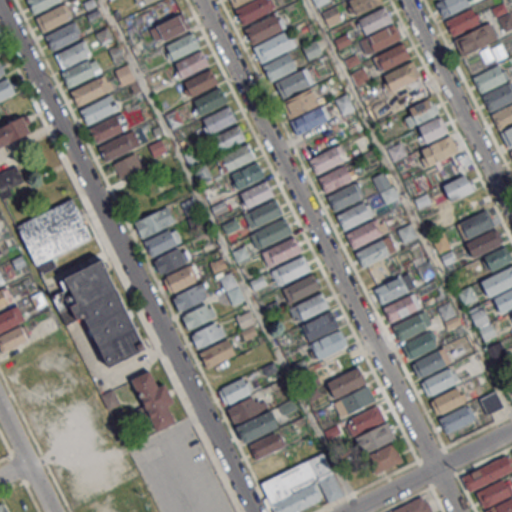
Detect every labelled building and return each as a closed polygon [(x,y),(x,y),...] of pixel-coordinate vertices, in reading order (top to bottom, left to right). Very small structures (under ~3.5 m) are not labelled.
[(26,0),(59,0),(60,1),(33,14),(26,0)] [(147,7),(161,0),(176,0),(181,9),(154,22),(147,7)] [(234,9),(252,0),(267,0),(272,9),(242,24),(234,9)] [(348,0),(381,0),(382,2),(356,14),(348,0)] [(441,0),(435,3),(442,17),(474,1),(473,0),(441,0)] [(35,17),(62,4),(69,19),(42,32),(35,17)] [(358,18),(384,6),(391,21),(365,34),(358,18)] [(478,23),(472,8),(445,20),(451,34),(478,23)] [(156,25),(182,12),(190,27),(163,40),(156,25)] [(340,12),(325,13),(325,21),(340,21),(340,12)] [(244,28),(275,13),(283,28),(251,44),(244,28)] [(44,35),(71,22),(78,37),(52,50),(44,35)] [(497,39),(490,23),(456,37),(463,54),(497,39)] [(366,36),(392,24),(400,39),(374,52),(366,36)] [(165,45),(192,31),(199,46),(172,59),(165,45)] [(253,47),(285,31),(292,46),(261,62),(253,47)] [(55,53),(81,40),(89,55),(62,68),(55,53)] [(377,54),(403,42),(410,58),(384,70),(377,54)] [(174,62),(200,49),(208,64),(181,77),(174,62)] [(263,65),(288,53),(296,68),(270,81),(263,65)] [(61,72),(88,59),(95,74),(68,87),(61,72)] [(384,74),(412,61),(420,76),(391,90),(384,74)] [(480,92),(507,79),(499,63),(472,76),(480,92)] [(121,85),(134,80),(128,65),(115,70),(121,85)] [(274,82),(306,67),(313,82),(282,98),(274,82)] [(183,81),(210,68),(217,83),(190,96),(183,81)] [(0,99),(16,92),(8,77),(0,80),(0,99)] [(70,91),(96,78),(104,93),(77,106),(70,91)] [(491,112),(511,101),(511,81),(511,80),(482,94),(491,112)] [(192,100),(219,87),(226,102),(199,115),(192,100)] [(284,101),(310,88),(317,103),(292,116),(284,101)] [(343,114),(354,109),(346,93),(335,99),(343,114)] [(80,110),(107,96),(114,111),(87,124),(80,110)] [(402,110),(410,126),(439,113),(431,97),(402,110)] [(511,104),(492,114),(500,130),(511,124),(511,104)] [(202,119),(229,105),(236,120),(209,133),(202,119)] [(293,118),(319,105),(327,120),(301,133),(293,118)] [(88,128),(115,115),(122,130),(96,143),(88,128)] [(0,147),(32,133),(24,116),(0,126),(0,147)] [(417,125),(423,143),(448,133),(442,116),(417,125)] [(212,137),(239,124),(246,139),(219,152),(212,137)] [(511,147),(511,125),(500,132),(509,149),(511,147)] [(98,146),(125,133),(132,148),(105,161),(98,146)] [(423,147),(449,134),(457,150),(431,163),(423,147)] [(215,158),(248,142),(255,157),(222,173),(215,158)] [(406,154),(400,142),(387,149),(394,161),(406,154)] [(309,158),(335,146),(342,161),(316,173),(309,158)] [(119,179),(142,168),(135,154),(113,164),(119,179)] [(230,174),(256,162),(264,177),(238,189),(230,174)] [(318,177),(344,164),(351,179),(326,192),(318,177)] [(0,196),(1,198),(13,194),(9,184),(21,180),(16,167),(0,172),(0,196)] [(385,203),(397,198),(385,172),(373,177),(385,203)] [(450,201),(473,190),(466,174),(442,184),(450,201)] [(240,193),(265,180),(273,195),(247,208),(240,193)] [(326,196),(359,180),(366,195),(333,211),(326,196)] [(199,210),(192,198),(181,204),(188,216),(199,210)] [(243,214),(275,198),(282,213),(250,229),(243,214)] [(91,239),(73,199),(17,223),(35,264),(91,239)] [(336,214),(363,201),(365,205),(368,203),(373,214),(343,229),(336,214)] [(134,222),(142,238),(175,222),(167,206),(134,222)] [(495,225),(488,209),(456,223),(463,239),(495,225)] [(252,232),(284,217),(291,232),(259,247),(252,232)] [(346,233),(378,217),(385,232),(353,248),(346,233)] [(221,224),(225,233),(239,227),(235,218),(221,224)] [(144,241),(171,228),(178,243),(151,256),(144,241)] [(466,243),(473,258),(503,242),(496,228),(466,243)] [(439,251),(450,245),(442,232),(431,238),(439,251)] [(261,251),(294,236),(301,251),(268,266),(261,251)] [(362,266),(393,251),(386,237),(355,252),(362,266)] [(249,256),(245,246),(233,251),(237,261),(249,256)] [(482,257),(490,272),(511,260),(511,259),(505,246),(482,257)] [(152,260),(179,247),(186,262),(159,275),(152,260)] [(270,270),(302,255),(309,269),(277,285),(270,270)] [(147,347),(101,259),(58,281),(78,319),(84,316),(110,366),(147,347)] [(422,279),(435,273),(428,260),(416,266),(422,279)] [(163,277),(190,264),(197,279),(170,292),(163,277)] [(511,285),(511,265),(480,281),(488,298),(511,285)] [(238,289),(231,272),(220,277),(226,293),(238,289)] [(280,288),(313,272),(320,287),(287,303),(280,288)] [(373,288),(379,303),(410,290),(403,275),(373,288)] [(171,296),(198,283),(205,298),(179,311),(171,296)] [(458,292),(465,305),(477,298),(470,285),(458,292)] [(0,289),(0,307),(12,302),(6,287),(0,289)] [(498,314),(511,307),(511,289),(491,299),(498,314)] [(30,296),(35,308),(46,304),(41,291),(30,296)] [(289,307),(321,291),(329,306),(296,322),(289,307)] [(383,307),(414,292),(421,307),(390,322),(383,307)] [(459,324),(451,302),(438,306),(446,329),(459,324)] [(180,316),(207,303),(214,317),(187,331),(180,316)] [(0,312),(0,331),(24,320),(16,305),(0,312)] [(393,325),(423,310),(431,325),(400,340),(393,325)] [(255,322),(249,311),(236,317),(242,329),(255,322)] [(307,341),(339,327),(332,311),(301,325),(307,341)] [(191,334),(217,320),(225,335),(198,348),(191,334)] [(0,347),(2,352),(31,338),(25,324),(0,335),(0,347)] [(484,340),(496,335),(491,324),(479,329),(484,340)] [(401,344),(432,330),(439,344),(409,359),(401,344)] [(286,353),(293,370),(307,364),(306,362),(348,346),(342,331),(286,353)] [(199,352),(226,339),(233,354),(206,367),(199,352)] [(487,345),(493,359),(505,354),(499,339),(487,345)] [(411,363),(442,348),(449,363),(419,377),(411,363)] [(420,381),(451,366),(458,381),(427,396),(420,381)] [(327,382),(358,367),(365,382),(335,397),(327,382)] [(130,378),(155,430),(158,429),(175,420),(168,405),(174,402),(165,383),(159,386),(150,368),(130,378)] [(218,389),(242,377),(245,382),(248,381),(253,391),(225,404),(218,389)] [(336,400),(367,385),(374,400),(344,415),(336,400)] [(429,400),(460,385),(467,400),(436,415),(429,400)] [(502,407),(495,391),(480,398),(487,413),(502,407)] [(226,409),(253,396),(260,410),(233,424),(226,409)] [(297,406),(291,399),(279,409),(285,416),(297,406)] [(346,419),(377,404),(384,419),(354,434),(346,419)] [(439,418),(465,405),(472,420),(446,433),(439,418)] [(235,427),(269,410),(276,426),(243,442),(235,427)] [(356,437),(386,422),(393,437),(363,452),(356,437)] [(248,444),(275,431),(282,446),(255,459),(248,444)] [(365,455),(394,442),(402,460),(374,474),(365,455)] [(511,470),(511,466),(506,455),(462,476),(469,491),(511,470)] [(332,473),(318,480),(329,502),(343,494),(332,473)] [(484,508),(511,494),(502,479),(476,492),(484,508)] [(275,511),(272,504),(316,482),(324,498),(294,511),(275,511)] [(11,511),(35,511),(25,490),(5,500),(11,511)] [(393,511),(394,511),(427,511),(431,510),(423,494),(393,511)] [(485,511),(511,511),(511,499),(511,498),(485,511)] [(0,503),(0,511),(8,511),(3,502),(0,503)]
